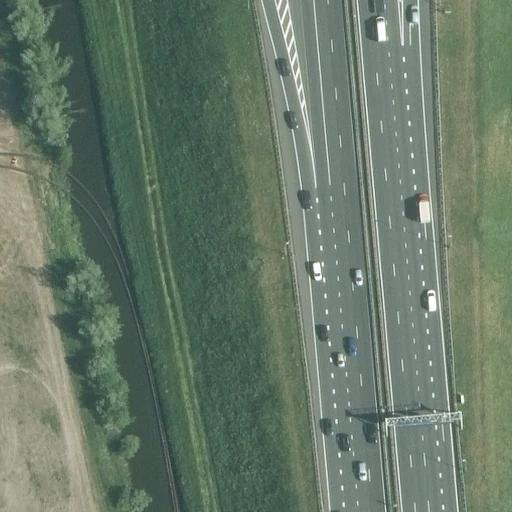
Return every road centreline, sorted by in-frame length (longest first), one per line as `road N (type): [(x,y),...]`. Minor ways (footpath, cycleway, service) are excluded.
road 1 (motorway): [(428,511),(388,46)]
road 2 (motorway): [(337,186),(365,511)]
road 3 (motorway): [(266,0),(280,55),(337,186)]
road 4 (motorway): [(320,0),(337,186)]
